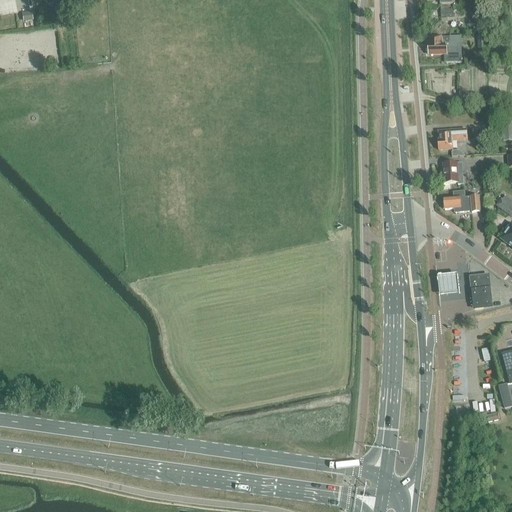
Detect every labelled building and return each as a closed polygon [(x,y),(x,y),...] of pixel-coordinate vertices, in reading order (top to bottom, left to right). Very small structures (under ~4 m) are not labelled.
[(449,37),(442,38),(442,45),(447,45),(447,56),(446,56),(446,63),(462,63),(461,37),(449,37)] [(485,37),(478,37),(477,37),(478,50),(486,49),(485,37)] [(442,45),(442,38),(428,38),(429,56),(446,55),(446,56),(447,56),(447,45),(442,45)] [(503,142),(511,141),(511,122),(502,123),(503,142)] [(439,141),(438,142),(439,151),(453,150),(452,142),(467,141),(467,131),(439,133),(439,141)] [(443,165),(443,175),(442,175),(442,185),(458,184),(458,186),(464,185),(462,165),(457,166),(457,164),(443,165)] [(453,193),(454,198),(444,199),(444,204),(443,204),(443,209),(445,209),(445,210),(454,209),(455,213),(469,212),(469,210),(472,210),(472,213),(480,212),(479,197),(470,197),(471,198),(465,199),(464,192),(453,193)] [(511,207),(501,200),(497,206),(511,217),(511,207)] [(507,232),(501,240),(511,248),(511,226),(511,227),(509,226),(505,231),(507,232)] [(459,296),(456,275),(437,278),(439,298),(459,296)] [(469,277),(473,310),(492,308),(489,275),(469,277)] [(482,351),(484,362),(490,361),(487,349),(482,351)] [(511,352),(502,355),(510,385),(511,384),(511,352)] [(511,404),(510,398),(502,400),(504,409),(511,407),(511,404)] [(497,414),(487,416),(488,423),(498,420),(497,414)]
